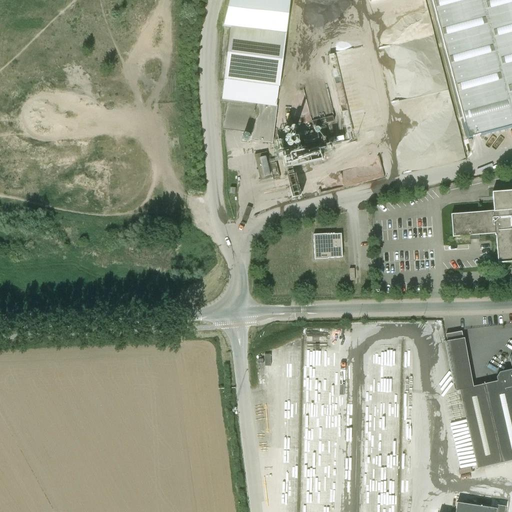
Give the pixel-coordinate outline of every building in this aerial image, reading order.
[(511,0),(430,0),(468,139),(511,127),(511,0)] [(256,103),(255,108),(225,104),(222,131),(252,134),(251,141),(273,144),(277,106),(256,103)] [(280,179),(278,172),(276,163),(270,164),(267,152),(254,155),(260,181),(273,178),(273,180),(280,179)] [(293,173),(282,174),(284,197),(296,195),(293,173)] [(495,234),(497,263),(511,262),(511,190),(492,192),(493,211),(451,215),(452,237),(495,234)] [(328,259),(328,258),(342,258),(341,234),(327,235),(327,234),(313,235),(314,260),(328,259)] [(445,342),(450,371),(454,391),(459,390),(476,469),(511,460),(511,353),(509,358),(511,369),(499,373),(496,378),(497,382),(473,387),(464,339),(463,339),(461,332),(446,335),(447,342),(445,342)]
